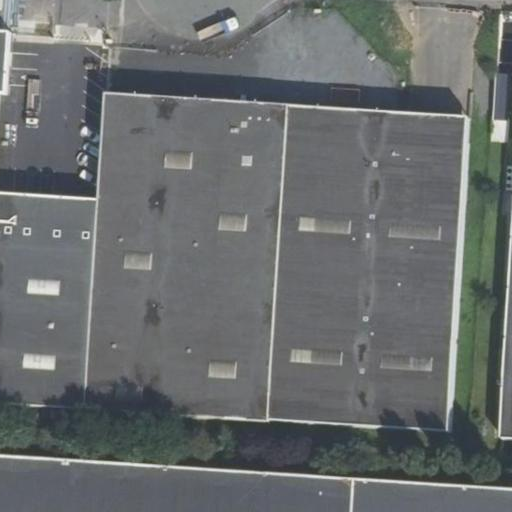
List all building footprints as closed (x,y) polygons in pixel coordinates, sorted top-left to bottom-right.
[(0,0),(0,8),(41,15),(43,0),(0,0)] [(51,73),(53,36),(35,35),(33,72),(51,73)] [(0,407),(86,413),(101,206),(0,200),(0,98),(8,99),(11,40),(0,39),(0,407)] [(451,435),(469,148),(404,144),(405,121),(108,100),(101,206),(86,413),(451,435)] [(404,144),(469,148),(470,124),(405,121),(404,144)] [(511,196),(500,432),(511,432),(511,196)] [(0,511),(511,511),(511,487),(0,463),(0,511)]
